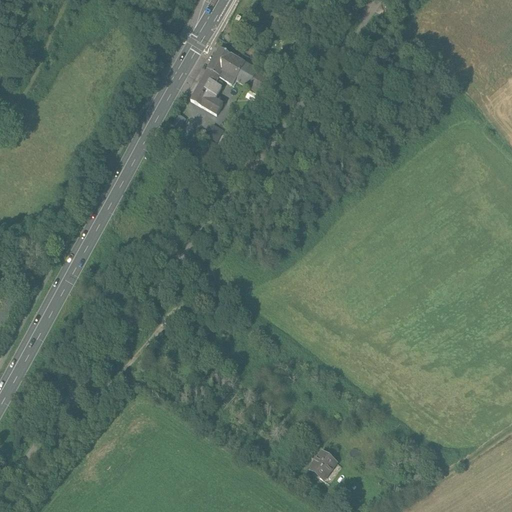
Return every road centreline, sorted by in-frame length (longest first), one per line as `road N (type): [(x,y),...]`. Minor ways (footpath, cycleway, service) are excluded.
road 1 (primary): [(220,0),(0,392)]
road 2 (track): [(402,24),(194,287)]
road 3 (track): [(15,507),(194,287)]
road 4 (track): [(511,154),(402,24),(422,0)]
road 5 (track): [(0,134),(72,0)]
road 6 (track): [(511,434),(385,511)]
